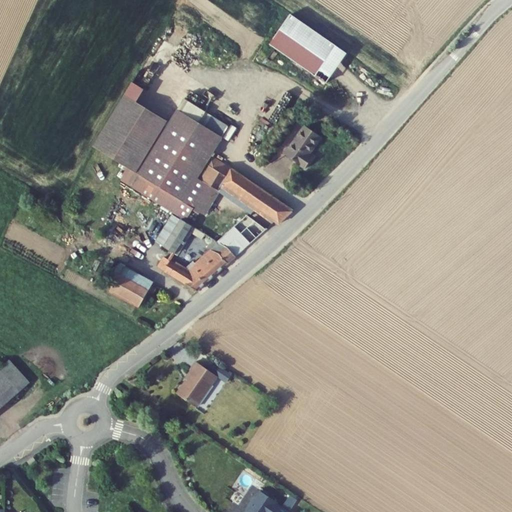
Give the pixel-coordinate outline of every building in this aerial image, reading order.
[(327,81),(347,50),(289,12),(268,43),(327,81)] [(173,217),(183,202),(193,208),(211,179),(279,226),(292,212),(211,156),(214,151),(169,124),(124,95),(93,146),(138,174),(129,186),(173,217)] [(214,151),(222,138),(178,110),(169,124),(214,151)] [(285,154),(306,169),(313,160),(308,156),(321,137),(306,126),(285,154)] [(252,217),(217,247),(235,259),(266,231),(252,217)] [(205,245),(208,241),(183,224),(165,255),(176,261),(192,237),(205,245)] [(195,295),(235,259),(217,247),(215,246),(185,279),(166,266),(161,273),(195,295)] [(110,294),(143,312),(150,300),(154,302),(159,294),(155,292),(157,289),(125,269),(110,294)] [(0,369),(0,409),(30,383),(9,361),(0,369)] [(197,394),(199,395),(183,419),(203,432),(224,401),(212,393),(202,386),(197,394)] [(216,386),(212,393),(224,401),(228,394),(216,386)] [(237,399),(228,394),(224,401),(232,406),(237,399)] [(282,511),(275,507),(276,506),(258,494),(254,500),(254,499),(245,511),(282,511)]
